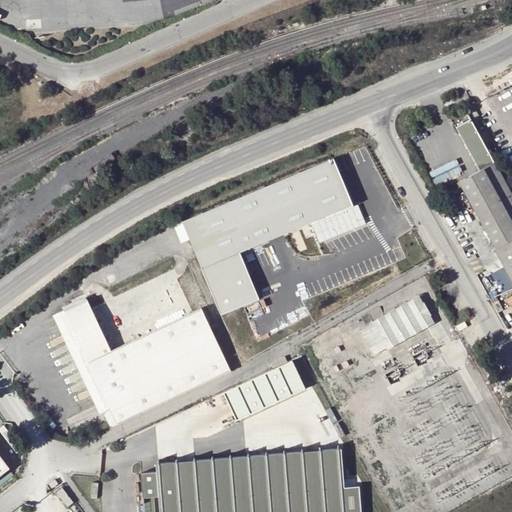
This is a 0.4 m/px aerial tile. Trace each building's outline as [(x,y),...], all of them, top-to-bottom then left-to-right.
[(46,82),(42,88),(56,95),(60,89),(46,82)] [(480,172),(459,184),(511,281),(511,194),(470,119),(455,127),(480,172)] [(332,159),(181,224),(200,270),(332,214),(353,205),(332,159)] [(356,203),(353,205),(332,214),(345,242),(369,231),(356,203)] [(378,326),(361,336),(372,355),(388,346),(390,348),(430,324),(417,302),(378,324),(378,326)] [(109,430),(230,371),(199,310),(111,354),(86,304),(61,317),(108,413),(102,416),(109,430)] [(108,413),(61,317),(55,320),(102,416),(108,413)] [(465,321),(456,326),(459,332),(468,326),(465,321)] [(290,359),(246,380),(223,391),(237,421),(304,389),(290,359)] [(340,446),(153,459),(157,511),(360,511),(358,482),(355,482),(355,476),(343,476),(340,446)] [(55,479),(48,483),(52,488),(58,483),(55,479)]
